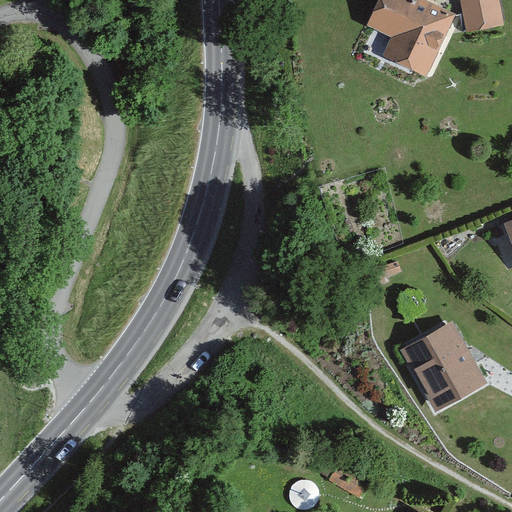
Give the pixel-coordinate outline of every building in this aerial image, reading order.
[(374,0),(362,25),(389,38),(380,55),(421,76),(452,17),(418,0),(374,0)] [(495,0),(457,0),(463,33),(500,27),(495,0)] [(511,222),(503,226),(511,251),(511,222)] [(378,281),(397,275),(394,265),(375,271),(378,281)] [(485,384),(450,322),(400,351),(435,413),(485,384)]
